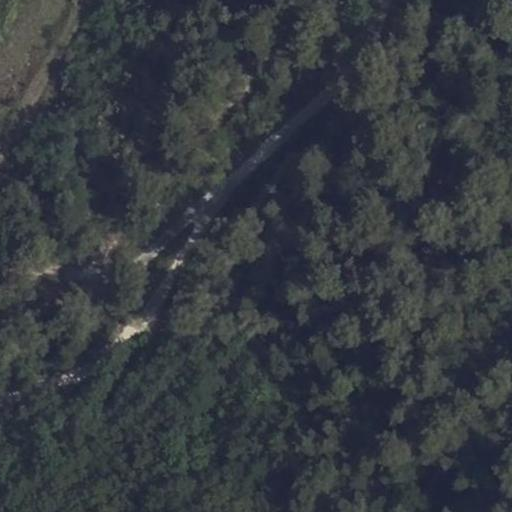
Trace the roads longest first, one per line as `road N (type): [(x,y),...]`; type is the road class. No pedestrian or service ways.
road 1 (track): [(0,408),(150,312),(206,216)]
road 2 (track): [(206,216),(349,76),(389,0)]
road 3 (track): [(206,216),(91,296),(12,290),(0,282)]
